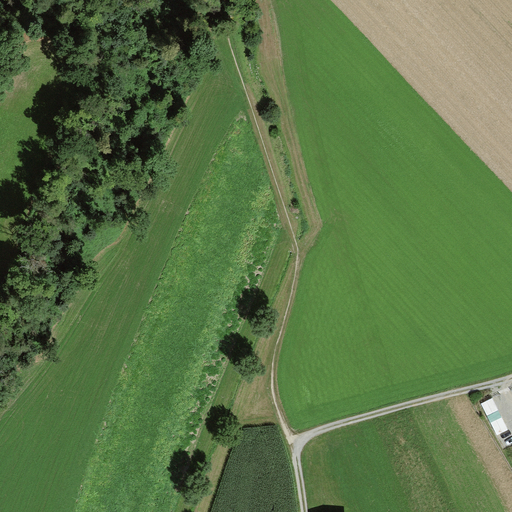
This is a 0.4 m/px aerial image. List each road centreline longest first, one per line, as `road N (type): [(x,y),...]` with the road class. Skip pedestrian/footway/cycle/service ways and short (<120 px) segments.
road 1 (track): [(291,441),(272,399),(273,352),(296,253),(227,33)]
road 2 (track): [(464,390),(291,441)]
